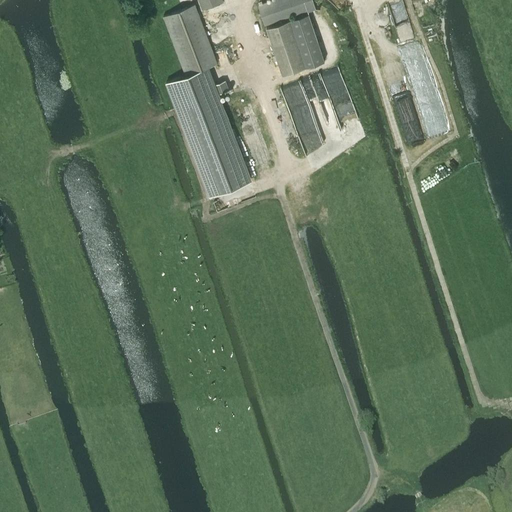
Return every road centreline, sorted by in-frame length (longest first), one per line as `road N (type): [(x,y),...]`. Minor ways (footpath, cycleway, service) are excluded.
road 1 (track): [(350,511),(377,480),(250,85),(233,7)]
road 2 (track): [(373,0),(356,7),(477,391),(486,404),(511,406)]
road 3 (track): [(511,461),(500,476),(444,503),(422,504),(399,480),(377,480)]
